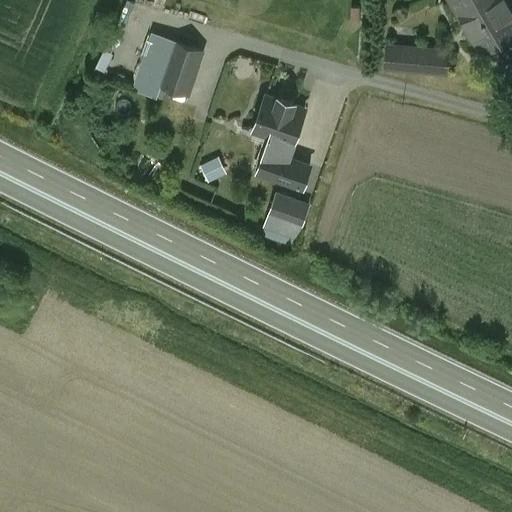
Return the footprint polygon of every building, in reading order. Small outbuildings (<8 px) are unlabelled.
[(511,10),(506,0),(452,0),(483,55),(497,47),(510,40),(511,38),(511,10)] [(206,46),(146,26),(128,82),(158,93),(163,80),(190,89),(206,46)] [(448,49),(387,44),(385,66),(447,72),(448,49)] [(497,47),(483,55),(498,80),(511,72),(497,47)] [(304,109),(267,96),(255,129),(278,137),(273,152),(272,151),(265,170),(303,184),(310,165),(287,157),(304,109)] [(207,179),(226,172),(220,154),(201,161),(207,179)] [(296,199),(276,192),(268,213),(289,220),(296,199)] [(308,203),(296,199),(289,220),(301,224),(308,203)]
